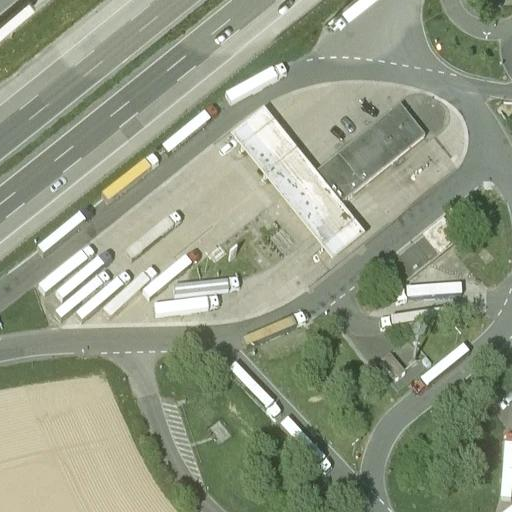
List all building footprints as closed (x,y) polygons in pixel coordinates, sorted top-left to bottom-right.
[(316,43),(356,14),(349,5),(309,34),(316,43)] [(296,194),(322,224),(424,141),(399,110),(296,194)] [(351,230),(292,157),(261,117),(231,142),(263,181),(321,254),(331,267),(361,243),(351,230)] [(443,227),(457,245),(476,230),(461,212),(443,227)] [(443,227),(424,242),(438,260),(457,245),(443,227)] [(413,250),(428,269),(439,260),(438,260),(424,242),(423,241),(413,250)] [(413,250),(377,279),(392,298),(428,269),(413,250)] [(389,359),(380,366),(395,385),(404,377),(389,359)]
